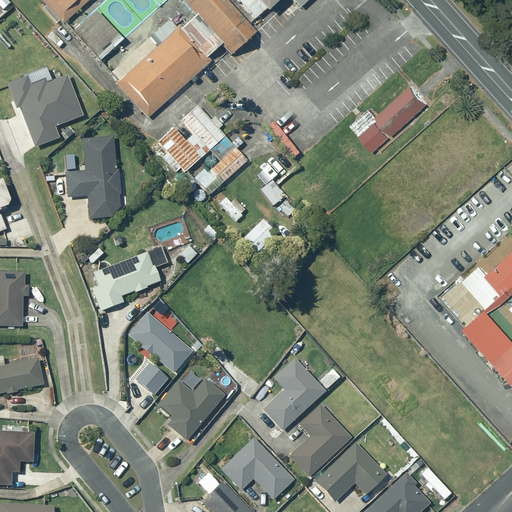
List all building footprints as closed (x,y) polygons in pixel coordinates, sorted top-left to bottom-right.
[(39,0),(63,26),(91,0),(39,0)] [(197,19),(190,25),(215,53),(222,47),(231,57),(256,34),(225,0),(186,0),(183,3),(197,19)] [(235,0),(255,21),(264,13),(267,16),(284,0),(291,0),(301,10),(311,0),(235,0)] [(73,34),(98,63),(122,42),(96,13),(73,34)] [(118,84),(117,86),(148,120),(190,82),(193,85),(198,80),(196,77),(212,63),(208,59),(215,53),(190,25),(183,31),(179,27),(176,30),(169,22),(111,75),(118,84)] [(66,48),(53,33),(47,38),(60,53),(66,48)] [(19,76),(0,81),(0,103),(3,114),(12,111),(22,145),(52,136),(49,127),(82,117),(69,73),(22,86),(19,76)] [(408,84),(362,125),(379,144),(426,103),(408,84)] [(207,120),(194,107),(179,121),(191,134),(182,142),(170,128),(154,143),(172,162),(167,166),(173,172),(177,168),(182,173),(206,151),(216,161),(194,182),(206,196),(208,194),(213,200),(219,194),(215,189),(245,161),(215,130),(220,126),(211,116),(207,120)] [(299,156),(273,124),(266,130),(291,162),(299,156)] [(110,136),(79,139),(81,171),(62,173),(64,198),(83,196),(85,219),(108,217),(117,207),(115,194),(117,194),(115,170),(113,170),(110,136)] [(62,156),(63,170),(71,169),(70,155),(62,156)] [(278,201),(267,187),(260,192),(272,206),(278,201)] [(216,203),(232,221),(239,215),(223,197),(216,203)] [(273,237),(265,228),(252,241),(260,249),(273,237)] [(185,246),(176,256),(183,264),(193,254),(185,246)] [(95,249),(85,258),(89,263),(99,254),(95,249)] [(511,250),(508,254),(504,250),(499,253),(503,258),(486,273),(479,265),(461,281),(474,296),(465,304),(476,316),(462,330),(497,369),(499,368),(506,376),(505,376),(511,384),(511,340),(485,310),(511,286),(511,250)] [(122,251),(116,253),(120,261),(125,259),(122,251)] [(142,289),(142,287),(156,282),(150,266),(148,266),(143,253),(89,274),(94,287),(87,289),(96,312),(119,303),(117,297),(130,292),(131,293),(142,289)] [(0,272),(0,326),(18,327),(19,297),(24,297),(24,286),(20,286),(20,273),(0,272)] [(192,354),(148,316),(126,338),(173,377),(192,354)] [(14,393),(13,391),(40,386),(34,359),(0,365),(0,393),(2,393),(3,395),(14,393)] [(281,391),(259,410),(279,432),(322,392),(291,359),(270,379),(281,391)] [(168,382),(149,368),(135,383),(154,399),(168,382)] [(333,372),(319,383),(326,391),(339,380),(333,372)] [(169,420),(165,425),(183,441),(221,396),(201,379),(189,394),(174,381),(153,407),(169,420)] [(307,437),(286,457),(306,479),(348,439),(317,405),(295,425),(307,437)] [(31,438),(0,435),(0,488),(9,489),(10,478),(17,478),(18,465),(29,466),(31,438)] [(249,439),(217,470),(237,491),(250,479),(270,500),(290,481),(249,439)] [(352,443),(311,482),(331,503),(351,484),(362,496),(383,475),(352,443)] [(411,487),(413,485),(402,473),(360,511),(417,511),(427,504),(411,487)] [(207,511),(247,511),(219,483),(198,502),(207,511)] [(462,493),(456,497),(459,502),(466,498),(462,493)]
